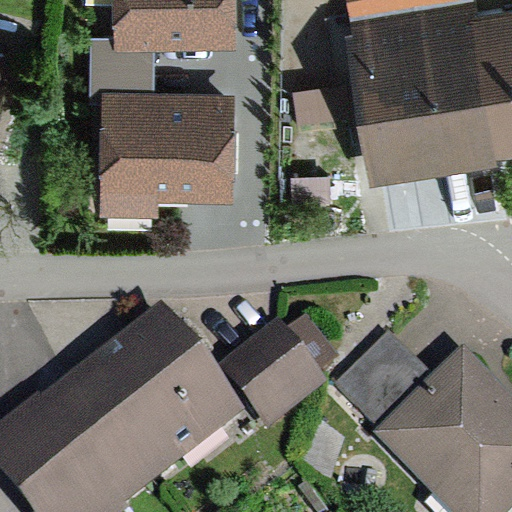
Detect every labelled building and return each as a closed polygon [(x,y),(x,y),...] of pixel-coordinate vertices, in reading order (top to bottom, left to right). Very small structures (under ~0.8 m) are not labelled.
[(224,36),(224,0),(119,0),(119,35),(224,36)] [(511,145),(511,10),(462,18),(458,0),(360,0),(386,165),(511,145)] [(224,99),(109,98),(108,185),(223,186),(224,99)] [(157,324),(0,445),(0,466),(35,511),(109,511),(250,403),(268,427),(315,391),(270,333),(204,385),(157,324)] [(389,342),(335,395),(450,511),(504,511),(511,504),(511,398),(459,349),(430,375),(389,342)]
